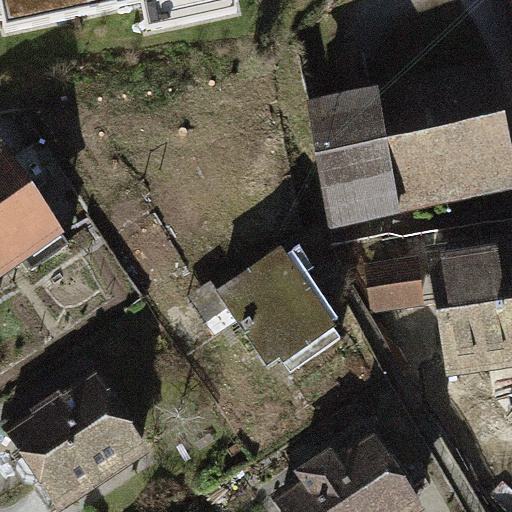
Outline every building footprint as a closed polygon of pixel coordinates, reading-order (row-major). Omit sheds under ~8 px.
[(0,0),(0,11),(13,9),(16,25),(134,0),(151,0),(157,25),(243,7),(241,0),(0,0)] [(511,181),(495,81),(318,111),(338,225),(511,195),(511,181)] [(3,149),(0,151),(0,272),(22,258),(31,270),(68,244),(3,149)] [(279,251),(218,292),(267,365),(285,352),(296,368),(339,340),(279,251)] [(511,265),(443,272),(454,380),(511,374),(511,265)] [(91,379),(11,432),(27,455),(17,461),(16,471),(26,484),(33,485),(50,510),(139,450),(91,379)] [(428,511),(391,446),(284,507),(287,511),(428,511)]
